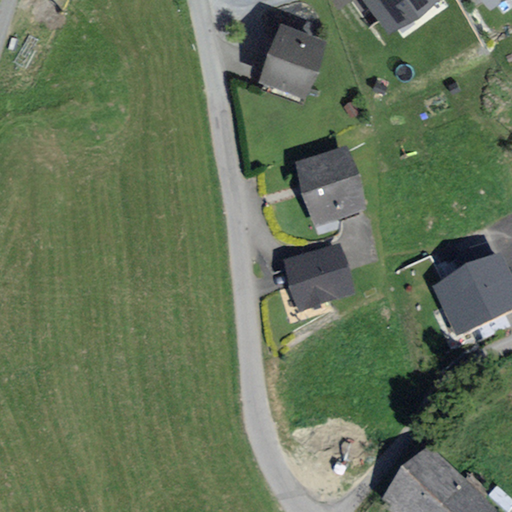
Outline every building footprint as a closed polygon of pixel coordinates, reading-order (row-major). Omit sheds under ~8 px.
[(59,0),(56,9),(59,10),(78,18),(85,0),(59,0)] [(367,0),(388,31),(435,0),(367,0)] [(511,0),(486,0),(489,4),(494,0),(502,11),(511,3),(511,0)] [(325,45),(284,28),(263,77),(304,94),(325,45)] [(365,213),(348,154),(298,169),(316,228),(365,213)] [(459,272),(485,263),(480,248),(454,258),(459,272)] [(341,255),(289,270),(300,309),(352,294),(341,255)] [(511,295),(495,260),(438,288),(457,329),(511,302),(511,295)] [(491,511),(494,509),(430,451),(387,498),(403,511),(491,511)]
